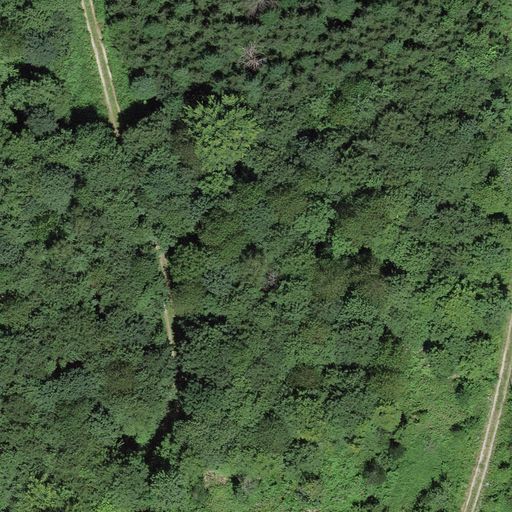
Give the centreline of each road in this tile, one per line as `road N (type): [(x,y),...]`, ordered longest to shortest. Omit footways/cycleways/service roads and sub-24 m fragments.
road 1 (track): [(85,0),(167,322),(171,382),(160,448),(124,511)]
road 2 (track): [(467,511),(511,360)]
